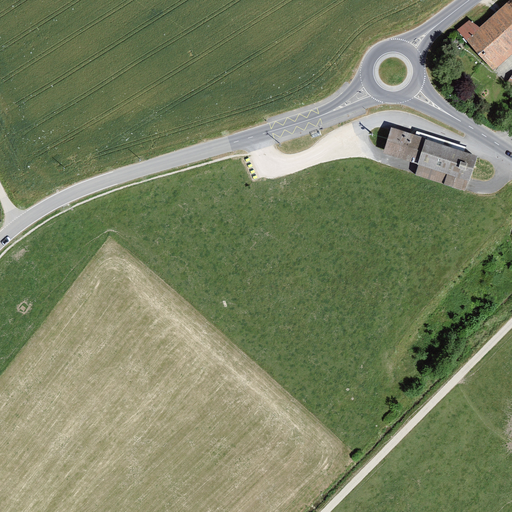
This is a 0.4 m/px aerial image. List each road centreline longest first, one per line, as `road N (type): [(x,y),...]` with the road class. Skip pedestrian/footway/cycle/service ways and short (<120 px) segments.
road 1 (tertiary): [(16,227),(72,193),(317,117),(371,85)]
road 2 (tertiary): [(325,511),(511,323)]
